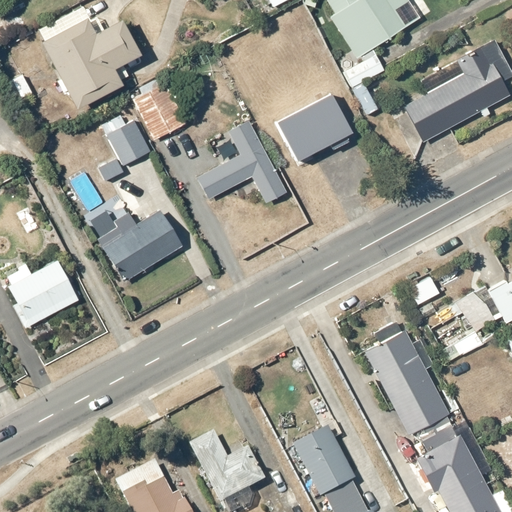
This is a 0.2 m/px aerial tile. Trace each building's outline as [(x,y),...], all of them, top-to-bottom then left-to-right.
[(89,0),(39,26),(46,38),(41,41),(75,105),(119,82),(111,66),(138,53),(120,18),(100,28),(93,14),(116,2),(115,0),(89,0)] [(422,0),(417,0),(412,4),(409,0),(326,0),(333,12),(330,14),(355,56),(420,17),(422,20),(431,14),(422,0)] [(494,39),(480,47),(458,59),(465,72),(404,106),(423,141),(509,94),(500,78),(511,71),(494,39)] [(380,104),(365,80),(383,68),(373,53),(343,71),(353,87),(368,112),(380,104)] [(164,79),(132,97),(155,138),(187,121),(164,79)] [(310,161),(307,155),(326,145),(329,151),(351,140),(328,96),(275,124),(294,162),(298,168),(310,161)] [(150,151),(130,110),(102,124),(122,164),(150,151)] [(286,191),(249,118),(227,129),(240,154),(197,176),(208,198),(252,176),(265,202),(286,191)] [(124,171),(117,157),(98,167),(105,180),(124,171)] [(182,244),(159,208),(136,223),(132,216),(97,238),(124,280),(182,244)] [(2,277),(20,312),(14,315),(21,328),(27,325),(79,298),(58,258),(28,274),(24,265),(2,277)] [(511,274),(505,279),(488,288),(506,322),(511,318),(511,274)] [(439,293),(430,275),(408,285),(417,304),(439,293)] [(451,415),(400,318),(374,331),(380,343),(365,351),(410,437),(418,432),(427,450),(415,456),(434,491),(438,489),(449,511),(511,511),(511,503),(504,489),(494,494),(461,432),(452,415),(451,414),(451,415)] [(462,337),(453,318),(432,328),(447,361),(483,344),(477,331),(462,337)] [(367,511),(350,480),(350,478),(353,476),(326,424),(291,442),(319,496),(312,500),(317,511),(372,511),(371,510),(367,511)] [(226,453),(213,430),(189,443),(226,511),(231,511),(256,499),(249,486),(264,477),(246,443),(226,453)] [(173,493),(154,458),(114,479),(131,511),(191,511),(180,489),(173,493)]
